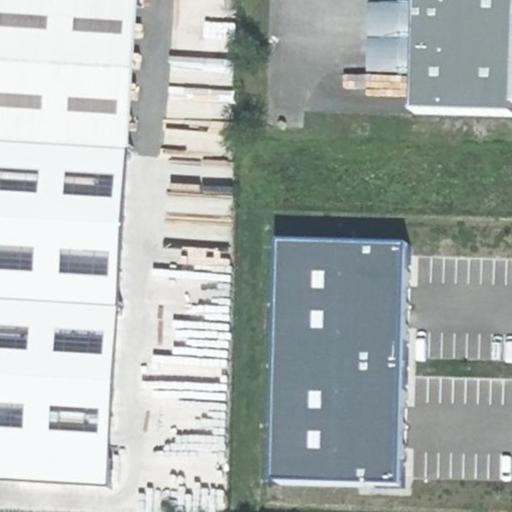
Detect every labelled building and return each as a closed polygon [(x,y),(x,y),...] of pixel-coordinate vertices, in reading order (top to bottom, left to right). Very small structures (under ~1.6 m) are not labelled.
[(0,0),(0,147),(130,153),(138,0),(0,0)] [(511,0),(418,0),(418,9),(416,79),(415,115),(511,116),(511,0)] [(371,8),(370,77),(416,79),(418,9),(371,8)] [(0,147),(0,300),(121,308),(130,153),(0,147)] [(282,239),(275,482),(406,486),(414,243),(282,239)]
